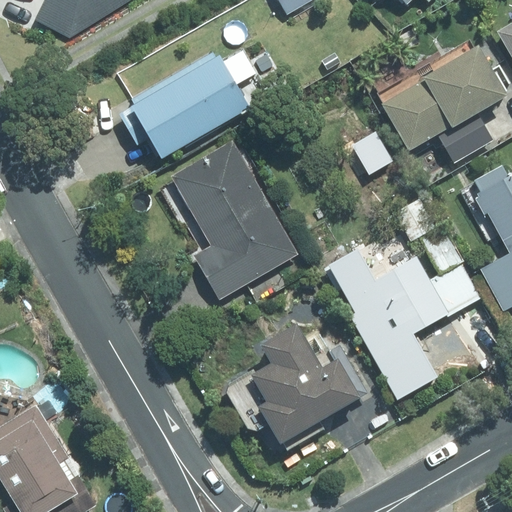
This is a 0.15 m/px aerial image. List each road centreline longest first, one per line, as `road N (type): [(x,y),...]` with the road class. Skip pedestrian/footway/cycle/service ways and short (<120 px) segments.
road 1 (residential): [(0,108),(220,511)]
road 2 (residential): [(511,430),(371,511)]
